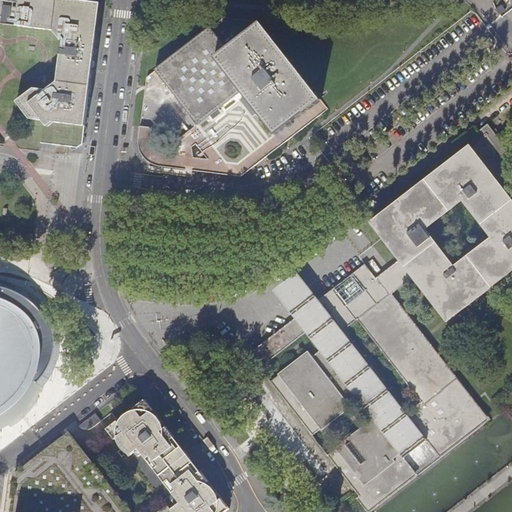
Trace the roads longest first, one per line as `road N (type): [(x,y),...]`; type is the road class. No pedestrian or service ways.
road 1 (residential): [(140,349),(104,288),(96,242),(126,0)]
road 2 (residential): [(253,511),(216,446),(140,349)]
road 3 (unclassified): [(140,349),(0,456)]
